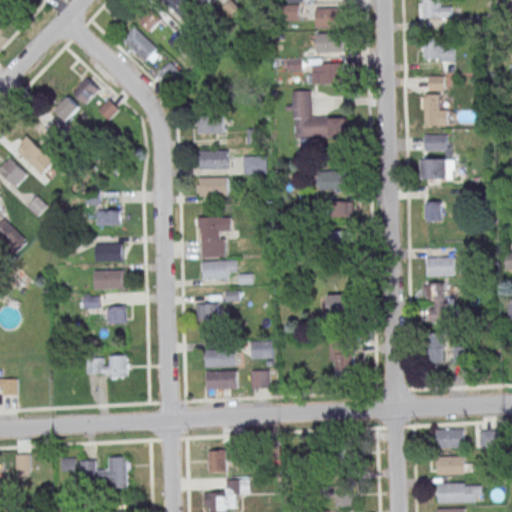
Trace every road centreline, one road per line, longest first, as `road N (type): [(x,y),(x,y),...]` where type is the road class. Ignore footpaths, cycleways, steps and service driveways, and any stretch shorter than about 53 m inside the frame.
road 1 (residential): [(170,511),(156,124),(137,89),(62,19)]
road 2 (residential): [(511,402),(0,428)]
road 3 (residential): [(395,511),(382,0)]
